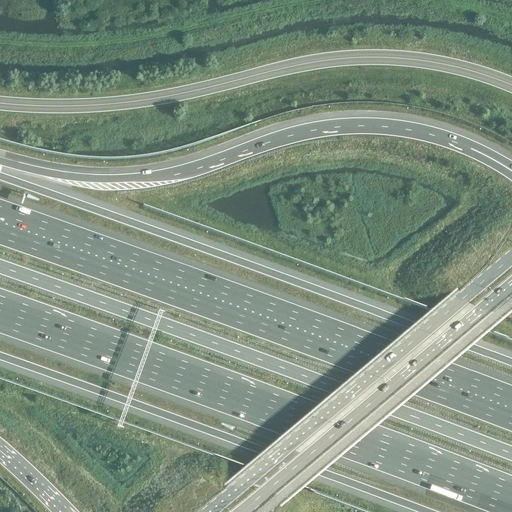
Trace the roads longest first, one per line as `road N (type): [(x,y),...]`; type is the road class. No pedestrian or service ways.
road 1 (motorway): [(0,311),(511,499)]
road 2 (motorway): [(511,363),(0,176)]
road 3 (motorway): [(511,410),(0,223)]
road 4 (motorway): [(0,267),(511,454)]
road 5 (motorway): [(511,171),(447,140),(378,127),(306,132),(176,174),(135,179),(0,162)]
road 6 (motorway): [(0,357),(425,511)]
road 7 (secondary): [(511,257),(210,511)]
road 8 (secondary): [(242,511),(511,283)]
